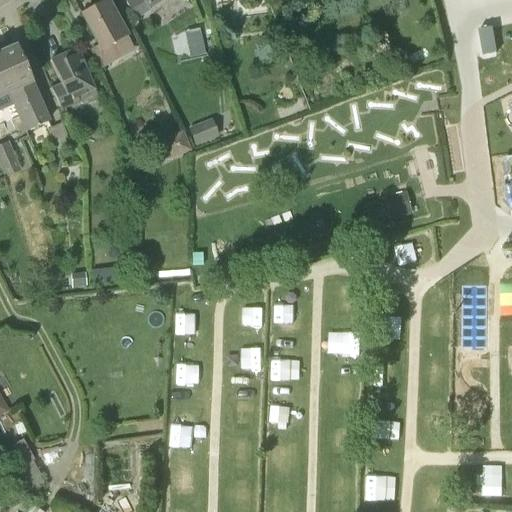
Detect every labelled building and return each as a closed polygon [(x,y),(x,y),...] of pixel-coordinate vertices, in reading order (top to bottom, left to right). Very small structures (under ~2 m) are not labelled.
[(126,0),(124,2),(135,20),(161,4),(158,0),(126,0)] [(125,36),(126,36),(106,1),(81,15),(98,46),(90,51),(101,69),(117,60),(109,45),(125,36)] [(0,53),(0,112),(14,106),(8,94),(31,84),(14,47),(0,53)] [(94,90),(78,54),(67,59),(65,54),(50,61),(61,85),(51,90),(60,111),(79,103),(86,106),(93,103),(96,95),(94,90)] [(14,106),(25,132),(48,122),(31,84),(8,94),(14,106)] [(212,119),(187,129),(194,146),(218,137),(212,119)] [(56,152),(70,146),(60,124),(46,130),(56,152)] [(182,132),(162,140),(171,160),(190,151),(182,132)] [(0,170),(3,178),(20,171),(7,142),(0,144),(0,170)] [(385,200),(391,222),(414,216),(408,193),(385,200)] [(203,254),(193,255),(193,267),(203,267),(203,254)] [(104,283),(103,269),(90,271),(92,284),(104,283)] [(84,273),(69,274),(70,289),(85,288),(84,273)] [(332,304),(354,305),(355,288),(333,287),(332,304)] [(354,351),(353,330),(336,331),(337,352),(354,351)] [(395,386),(395,368),(377,368),(377,386),(395,386)] [(298,405),(273,405),(273,420),(298,421),(298,405)] [(476,473),(475,495),(506,496),(507,474),(476,473)] [(388,501),(389,478),(369,477),(369,501),(388,501)] [(272,492),(271,511),(298,511),(300,494),(272,492)]
